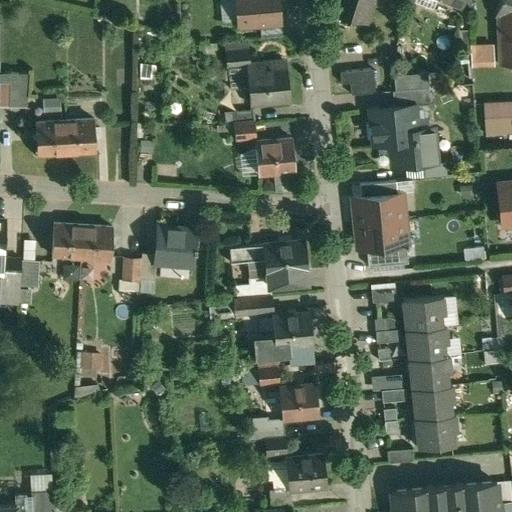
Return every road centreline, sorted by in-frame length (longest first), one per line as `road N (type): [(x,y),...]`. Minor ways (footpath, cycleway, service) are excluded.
road 1 (residential): [(0,191),(332,212)]
road 2 (residential): [(332,212),(362,511)]
road 3 (residential): [(311,0),(332,212)]
